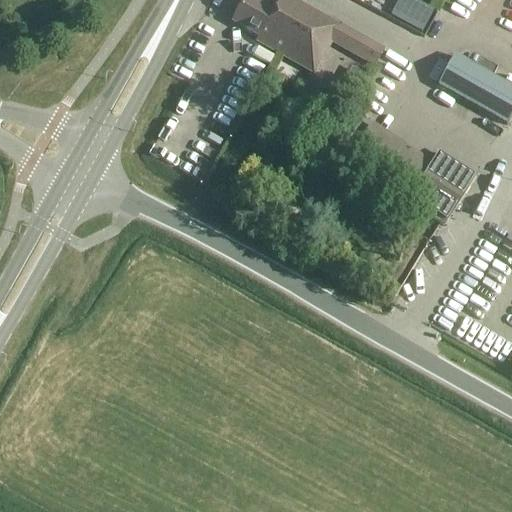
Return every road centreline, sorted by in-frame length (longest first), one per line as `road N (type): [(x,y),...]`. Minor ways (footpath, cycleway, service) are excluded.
road 1 (tertiary): [(511,411),(89,181)]
road 2 (unknown): [(320,0),(397,39),(425,96),(478,149),(484,166),(479,202),(396,346)]
road 3 (primary): [(89,181),(184,0)]
road 4 (primary): [(0,338),(89,181)]
road 5 (primary): [(166,0),(81,147)]
road 6 (primary): [(64,177),(0,293)]
